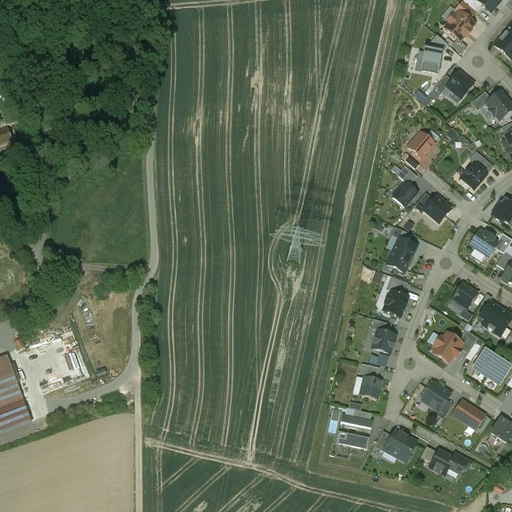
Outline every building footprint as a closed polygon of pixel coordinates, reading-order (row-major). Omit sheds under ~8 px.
[(502,0),(477,0),(475,3),(490,15),(502,0)] [(456,12),(458,14),(458,13),(469,22),(475,14),(462,4),(456,12)] [(449,25),(444,30),(459,42),(460,43),(465,38),(466,39),(471,33),(470,32),(474,27),(469,22),(458,13),(458,14),(454,18),(453,17),(447,23),(449,25)] [(511,26),(494,47),(511,62),(511,26)] [(460,43),(459,42),(453,49),(461,56),(467,49),(460,43)] [(441,54),(425,51),(421,74),(437,77),(441,54)] [(473,86),(458,74),(451,82),(446,88),(447,88),(461,100),(473,86)] [(445,77),(434,90),(440,96),(447,88),(446,88),(451,82),(445,77)] [(477,113),(486,106),(486,105),(491,101),(485,94),(471,105),(477,113)] [(491,101),(486,105),(486,106),(490,111),(488,112),(494,119),(495,118),(499,123),(511,112),(511,108),(501,94),(491,101)] [(501,130),(505,137),(511,134),(507,127),(501,130)] [(7,130),(0,132),(0,146),(12,143),(7,130)] [(434,146),(421,134),(413,144),(412,143),(407,149),(421,161),(434,146)] [(474,165),(487,176),(493,168),(476,154),(469,161),(474,165)] [(404,162),(414,171),(418,167),(408,158),(404,162)] [(474,165),(470,170),(468,170),(466,173),(466,174),(460,181),(473,192),(487,176),(474,165)] [(405,184),(409,187),(417,179),(405,168),(397,177),(405,184)] [(405,184),(392,199),(404,210),(417,195),(409,187),(405,184)] [(423,213),(433,202),(425,195),(414,209),(421,215),(423,213)] [(433,202),(423,213),(439,227),(451,212),(436,199),(433,202)] [(500,205),(492,218),(501,224),(502,222),(509,226),(511,221),(511,206),(505,202),(502,206),(500,205)] [(379,231),(382,223),(374,221),(371,228),(379,231)] [(399,240),(399,241),(403,233),(395,230),(392,238),(399,241),(399,240)] [(470,247),(489,260),(494,251),(498,245),(497,245),(492,242),(494,240),(486,235),(485,237),(479,233),(470,247)] [(511,242),(502,237),(497,245),(498,245),(494,251),(503,257),(505,254),(511,243),(511,242)] [(399,241),(387,267),(404,275),(416,249),(399,241),(399,240),(399,241)] [(511,264),(511,258),(505,254),(503,257),(496,267),(506,273),(511,264)] [(511,264),(506,273),(502,279),(509,283),(508,284),(511,286),(511,264)] [(386,292),(391,294),(391,293),(403,298),(408,286),(391,279),(386,292)] [(463,285),(451,302),(467,313),(478,295),(463,285)] [(403,298),(391,293),(391,294),(388,300),(387,299),(384,306),(386,307),(383,313),(400,320),(402,313),(403,314),(406,307),(405,306),(408,300),(403,298)] [(486,296),(480,306),(485,309),(489,303),(491,299),(486,296)] [(511,319),(511,318),(489,303),(485,309),(476,323),(500,338),(507,326),(511,319)] [(371,331),(377,333),(377,332),(389,336),(391,327),(374,322),(371,331)] [(389,336),(377,332),(377,333),(372,351),(390,357),(392,350),(393,351),(395,344),(394,344),(396,338),(389,336)] [(446,335),(433,355),(450,366),(463,346),(446,335)] [(21,342),(15,345),(19,352),(24,349),(21,342)] [(471,350),(465,359),(470,363),(476,353),(471,350)] [(497,361),(484,353),(473,370),(486,378),(497,361)] [(0,362),(0,426),(28,416),(7,359),(0,362)] [(497,361),(486,378),(498,386),(509,370),(497,361)] [(359,376),(366,378),(369,368),(361,367),(359,376)] [(379,371),(369,368),(366,378),(377,380),(379,371)] [(381,383),(364,379),(360,398),(377,402),(381,383)] [(422,403),(439,414),(450,397),(446,395),(447,394),(442,390),(441,391),(433,386),(422,403)] [(462,403),(453,417),(475,431),(484,418),(462,403)] [(372,416),(360,414),(359,420),(370,423),(372,416)] [(353,419),(342,417),(340,426),(341,426),(339,436),(338,436),(336,446),(367,452),(373,423),(370,423),(359,420),(353,419)] [(511,435),(511,427),(500,420),(490,434),(506,445),(511,435)] [(392,456),(397,459),(398,462),(403,464),(405,463),(406,464),(416,445),(395,433),(392,439),(385,450),(386,450),(391,453),(392,456)] [(384,455),(386,450),(385,450),(392,439),(383,434),(374,450),(384,455)] [(432,466),(438,455),(426,449),(420,460),(432,466)] [(432,466),(429,470),(444,478),(448,471),(460,478),(465,468),(466,467),(453,460),(439,453),(438,455),(432,466)] [(455,455),(453,460),(466,467),(465,468),(468,470),(471,464),(455,455)]
